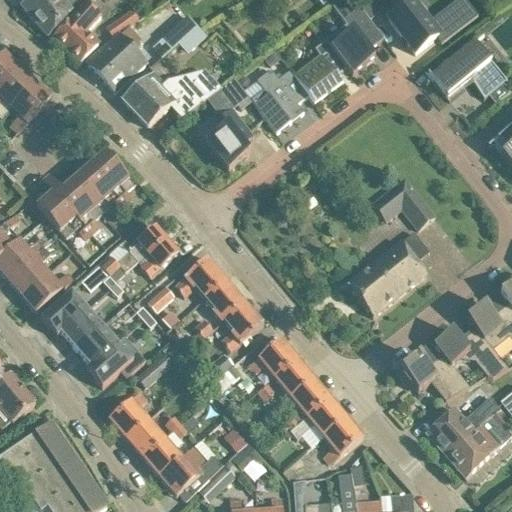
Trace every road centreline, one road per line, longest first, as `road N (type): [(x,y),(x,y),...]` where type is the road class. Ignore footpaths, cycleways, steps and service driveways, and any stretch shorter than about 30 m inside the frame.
road 1 (residential): [(511,230),(406,97),(390,91),(375,92),(209,222)]
road 2 (residential): [(209,222),(0,25)]
road 3 (residential): [(0,326),(70,406),(142,511)]
road 4 (residential): [(344,386),(511,245)]
road 5 (residential): [(344,386),(209,222)]
road 6 (residential): [(442,511),(434,489),(344,386)]
